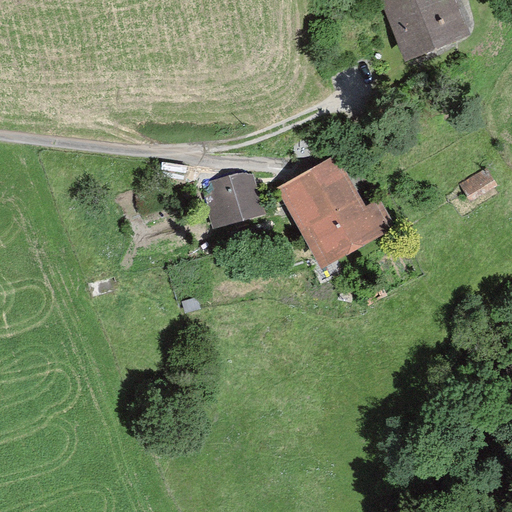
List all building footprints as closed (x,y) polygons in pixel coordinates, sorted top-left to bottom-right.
[(386,0),(408,53),(459,33),(445,0),(386,0)] [(312,132),(295,133),(294,156),(311,156),(312,132)] [(335,255),(388,226),(378,208),(361,217),(352,201),(347,204),(326,167),(284,189),(289,198),(302,190),(318,219),(316,221),(335,255)] [(471,197),(494,184),(487,172),(464,186),(471,197)] [(209,182),(203,184),(208,199),(214,197),(215,203),(208,205),(213,220),(262,205),(256,185),(249,187),(245,173),(216,182),(217,183),(210,185),(209,182)] [(144,213),(169,205),(164,188),(139,196),(144,213)] [(197,312),(193,300),(178,304),(182,317),(197,312)]
